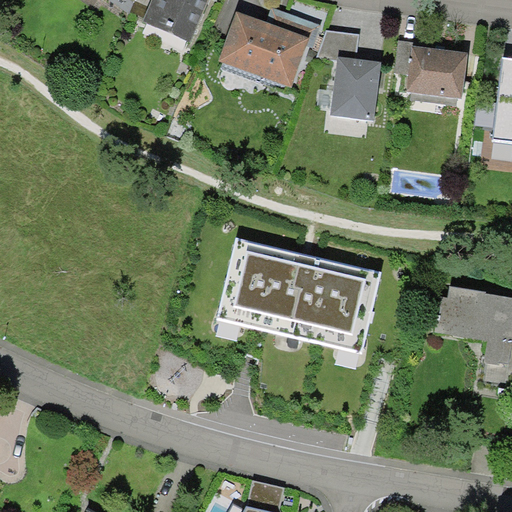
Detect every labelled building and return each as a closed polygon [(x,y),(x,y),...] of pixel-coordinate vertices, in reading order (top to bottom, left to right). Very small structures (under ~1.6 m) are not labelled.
[(207,0),(151,0),(149,6),(142,21),(190,41),(207,0)] [(271,7),(266,22),(310,37),(307,45),(313,48),(321,25),(271,7)] [(266,22),(236,11),(218,61),(292,87),(307,45),(310,37),(266,22)] [(359,34),(326,30),(316,57),(337,60),(338,56),(356,59),(359,34)] [(413,42),(398,40),(394,72),(408,74),(412,46),(413,42)] [(467,53),(412,46),(408,74),(406,92),(462,99),(467,53)] [(356,59),(338,56),(337,60),(330,115),(374,121),(382,62),(356,59)] [(511,58),(502,57),(492,138),(511,140),(511,58)] [(378,271),(237,237),(218,317),(359,350),(378,271)] [(448,297),(440,296),(434,332),(487,340),(484,363),(500,366),(500,362),(510,363),(511,347),(511,297),(486,294),(486,292),(449,286),(448,297)] [(0,511),(0,425),(12,404),(0,397),(0,511)]
